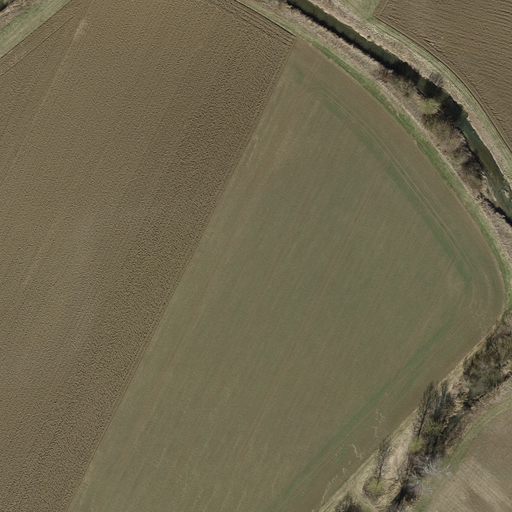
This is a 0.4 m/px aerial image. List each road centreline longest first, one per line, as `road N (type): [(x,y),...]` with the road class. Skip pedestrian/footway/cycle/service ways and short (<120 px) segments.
road 1 (track): [(324,511),(413,419),(511,335)]
road 2 (track): [(511,386),(484,406),(412,511)]
